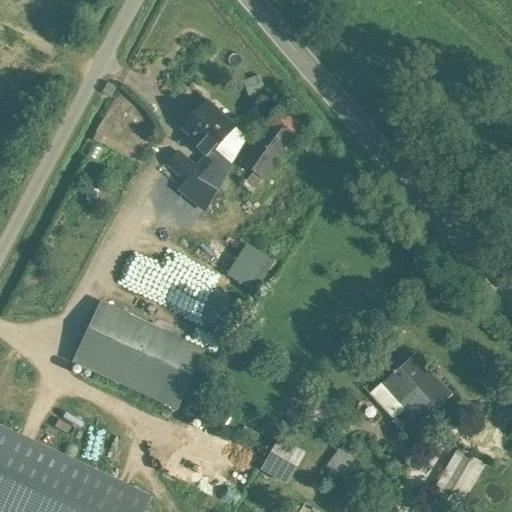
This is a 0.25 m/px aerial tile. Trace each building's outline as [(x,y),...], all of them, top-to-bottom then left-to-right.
[(261,78),(245,82),(249,93),(264,88),(261,78)] [(234,128),(206,103),(183,128),(199,143),(196,147),(206,157),(207,158),(214,150),(234,128)] [(308,130),(285,105),(264,124),(266,126),(239,162),(253,172),(264,181),(273,168),(277,170),(281,164),(278,161),(287,149),(288,149),(308,130)] [(206,157),(196,168),(196,169),(219,187),(231,165),(214,150),(207,158),(206,157)] [(219,187),(196,169),(196,168),(178,152),(167,164),(191,185),(184,192),(206,210),(219,187)] [(264,181),(253,172),(242,186),(253,195),(264,181)] [(143,284),(222,314),(236,278),(153,246),(148,259),(152,261),(143,284)] [(203,351),(102,304),(75,362),(176,409),(203,351)] [(451,395),(415,355),(383,383),(372,394),(396,420),(394,422),(406,436),(451,395)] [(143,511),(151,496),(0,425),(0,511),(143,511)] [(302,450),(277,436),(265,459),(276,465),(271,474),(285,481),(302,450)] [(338,448),(328,465),(348,477),(358,460),(338,448)] [(458,449),(446,471),(471,487),(484,465),(458,449)] [(446,471),(421,511),(316,511),(314,511),(315,510),(313,508),(311,510),(304,506),(300,511),(456,511),(471,487),(446,471)]
